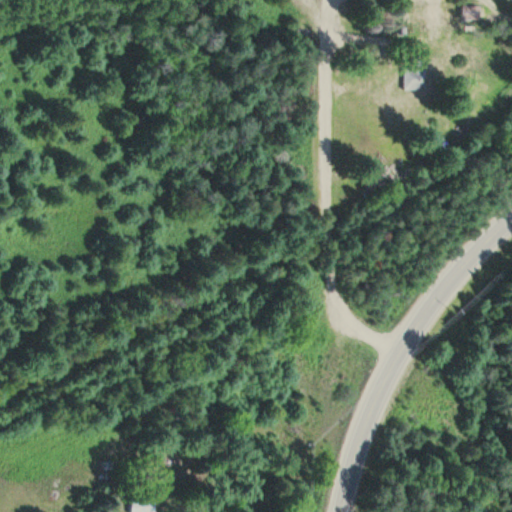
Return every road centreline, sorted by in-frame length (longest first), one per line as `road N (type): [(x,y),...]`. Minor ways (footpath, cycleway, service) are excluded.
road 1 (residential): [(400,356),(352,331),(323,275),(327,0)]
road 2 (residential): [(337,511),(359,438),(415,329),(465,261),(511,220)]
